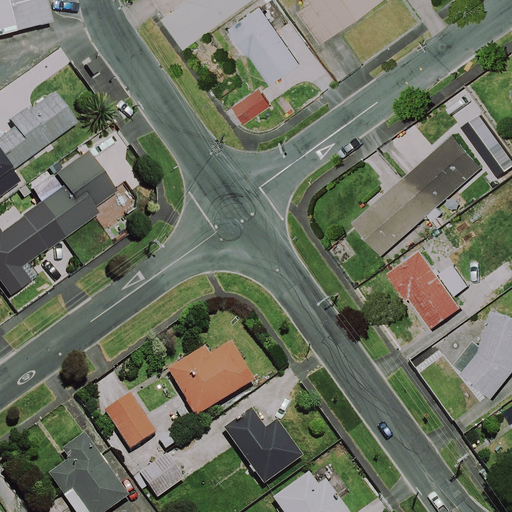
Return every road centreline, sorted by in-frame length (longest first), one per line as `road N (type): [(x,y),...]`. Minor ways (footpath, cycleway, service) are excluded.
road 1 (residential): [(457,511),(238,211)]
road 2 (residential): [(511,6),(238,211)]
road 3 (residential): [(238,211),(0,388)]
road 4 (residential): [(238,211),(108,22),(101,0)]
